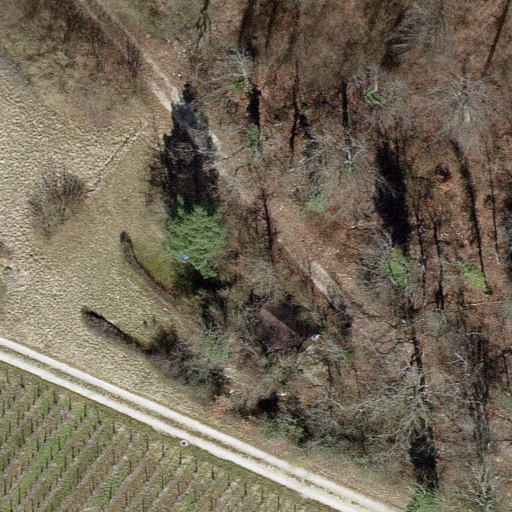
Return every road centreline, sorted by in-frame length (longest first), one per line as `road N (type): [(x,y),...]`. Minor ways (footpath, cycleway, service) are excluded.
road 1 (track): [(511,431),(349,321),(87,0)]
road 2 (track): [(380,511),(0,342)]
